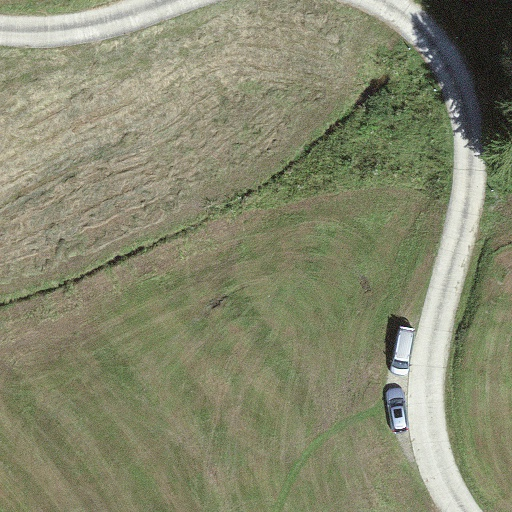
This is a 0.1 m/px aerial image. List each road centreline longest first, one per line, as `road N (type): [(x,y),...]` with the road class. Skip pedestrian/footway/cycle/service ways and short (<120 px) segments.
road 1 (track): [(421,0),(465,36),(492,153),(430,360),(429,423),(440,470),(464,511)]
road 2 (track): [(0,19),(29,25),(149,0)]
